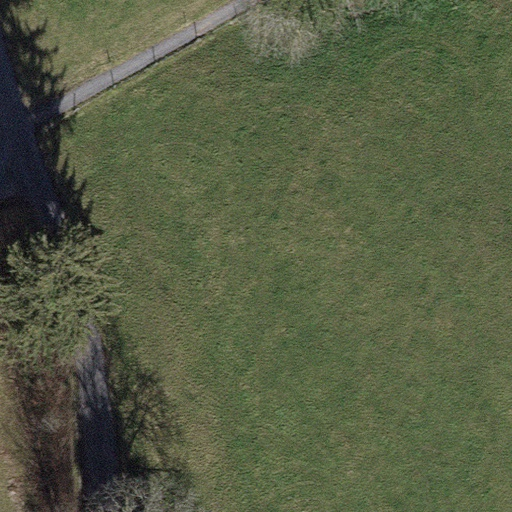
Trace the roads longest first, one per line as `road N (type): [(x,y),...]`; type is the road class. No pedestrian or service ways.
road 1 (unclassified): [(106,511),(78,305),(0,82)]
road 2 (track): [(251,0),(16,131)]
